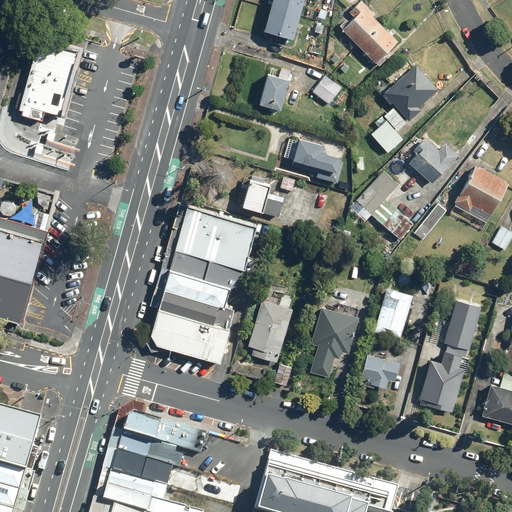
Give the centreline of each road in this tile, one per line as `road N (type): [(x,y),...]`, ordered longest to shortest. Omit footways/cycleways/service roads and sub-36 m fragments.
road 1 (residential): [(101,372),(511,482)]
road 2 (primary): [(193,30),(104,341)]
road 3 (primary): [(101,372),(66,511)]
road 4 (primary): [(41,511),(86,377)]
